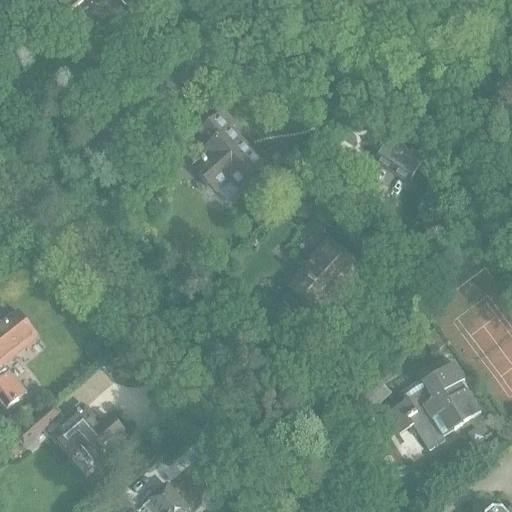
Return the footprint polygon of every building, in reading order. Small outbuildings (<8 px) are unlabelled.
[(61,0),(71,11),(86,0),(119,0),(126,8),(135,0),(138,0),(150,14),(165,0),(61,0)] [(223,114),(216,121),(205,107),(190,119),(202,133),(213,144),(205,151),(210,157),(196,170),(216,192),(232,179),(242,190),(264,170),(230,131),(234,127),(223,114)] [(427,160),(394,138),(376,165),(410,186),(427,160)] [(431,243),(456,230),(448,214),(423,227),(431,243)] [(283,303),(303,320),(312,310),(319,316),(344,288),(347,289),(363,271),(328,240),(312,259),(315,262),(290,291),(292,293),(283,303)] [(0,401),(7,411),(17,403),(18,402),(17,400),(24,394),(15,382),(15,381),(10,374),(9,374),(4,368),(39,340),(18,313),(0,326),(0,401)] [(436,332),(423,340),(423,341),(433,356),(446,346),(436,332)] [(444,439),(479,417),(482,416),(463,386),(466,384),(454,366),(424,385),(402,401),(405,405),(387,416),(400,437),(414,428),(429,453),(446,443),(444,439)] [(100,427),(85,410),(81,403),(63,419),(68,424),(50,439),(69,461),(83,448),(96,463),(126,436),(111,418),(100,427)] [(40,435),(61,417),(51,406),(15,437),(28,452),(43,439),(40,435)] [(188,511),(168,488),(153,501),(152,501),(145,507),(148,511),(188,511)]
